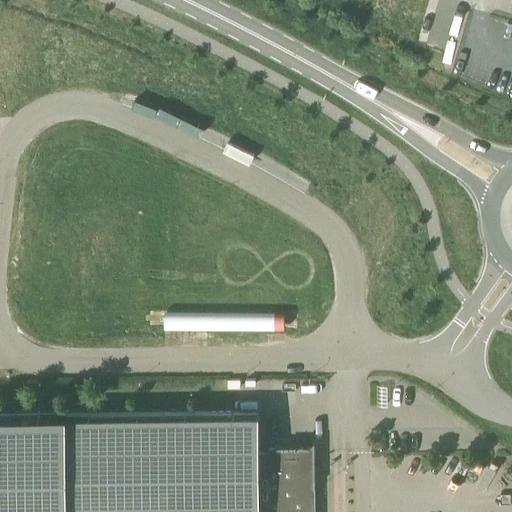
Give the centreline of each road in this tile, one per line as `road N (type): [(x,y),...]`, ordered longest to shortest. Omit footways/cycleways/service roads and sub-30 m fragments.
road 1 (unclassified): [(0,177),(1,155),(43,112),(99,106),(302,208),(334,239),(349,286)]
road 2 (secondary): [(180,0),(336,80),(504,182)]
road 3 (unclassified): [(351,355),(29,364),(0,334)]
